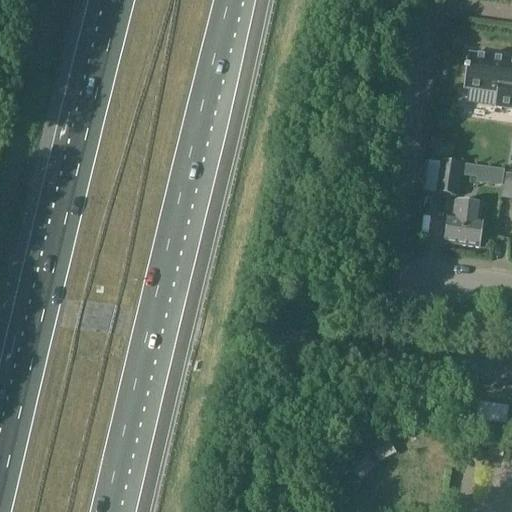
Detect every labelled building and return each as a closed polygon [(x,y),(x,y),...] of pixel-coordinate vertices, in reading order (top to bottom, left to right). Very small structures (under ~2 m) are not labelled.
[(511,61),(468,56),(463,91),(468,92),(466,105),(494,109),(494,110),(511,112),(511,61)] [(436,194),(441,164),(428,162),(424,193),(436,194)] [(477,178),(478,168),(441,162),(441,164),(436,194),(456,197),(459,176),(477,178)] [(500,198),(511,200),(511,175),(504,174),(500,198)] [(444,244),(479,249),(482,223),(479,222),(481,208),(455,205),(453,219),(447,218),(444,244)] [(477,405),(474,423),(506,427),(508,409),(477,405)]
